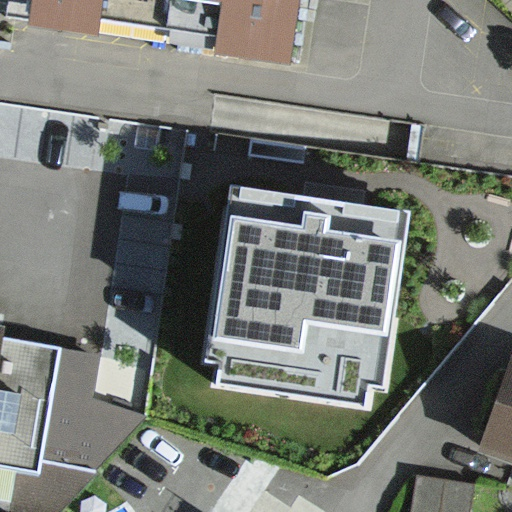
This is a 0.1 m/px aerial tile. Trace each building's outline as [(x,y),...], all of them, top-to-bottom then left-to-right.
[(286,64),(295,0),(36,0),(32,26),(286,64)] [(342,198),(237,183),(210,361),(225,363),(223,380),(365,401),(368,381),(388,384),(414,209),(342,198)] [(0,464),(18,467),(41,472),(63,346),(3,336),(6,317),(0,315),(0,464)] [(101,352),(63,346),(41,472),(18,467),(10,510),(23,511),(57,511),(144,417),(92,399),(101,352)] [(511,359),(511,360),(478,444),(511,457),(511,359)] [(455,511),(457,487),(414,484),(412,511),(455,511)]
